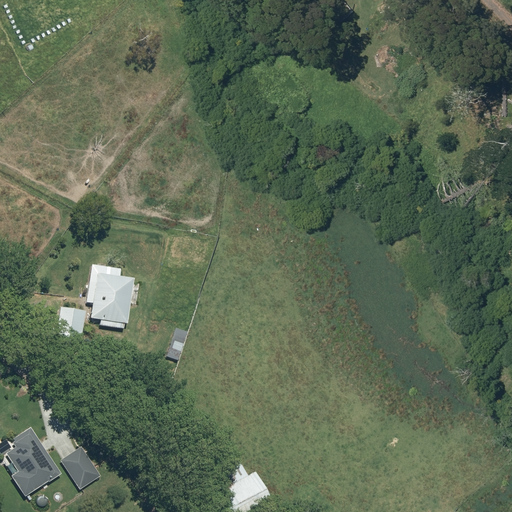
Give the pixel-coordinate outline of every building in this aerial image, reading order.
[(348,0),(331,0),(346,18),(356,10),(348,0)] [(88,302),(94,303),(92,320),(102,321),(101,325),(125,329),(125,324),(128,325),(135,279),(121,277),(122,269),(93,265),(88,302)] [(62,308),(57,339),(82,342),(86,311),(62,308)] [(187,331),(174,327),(165,356),(178,360),(187,331)] [(1,455),(13,473),(6,477),(19,497),(43,481),(44,483),(56,474),(25,428),(6,441),(11,448),(1,455)] [(77,448),(56,462),(76,490),(97,476),(77,448)] [(236,463),(204,481),(221,511),(266,511),(270,510),(250,473),(243,477),(236,463)]
